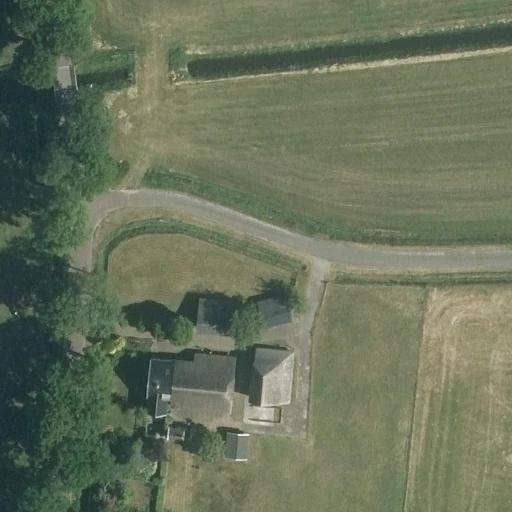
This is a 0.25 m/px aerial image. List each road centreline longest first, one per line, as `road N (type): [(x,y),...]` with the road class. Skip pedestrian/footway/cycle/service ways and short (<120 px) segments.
road 1 (unclassified): [(511,258),(369,258),(149,197),(76,201)]
road 2 (tertiary): [(58,511),(80,257),(76,201)]
road 3 (tertiary): [(76,201),(55,0)]
